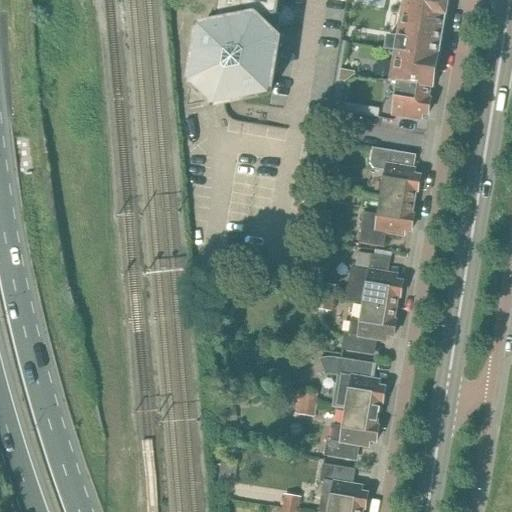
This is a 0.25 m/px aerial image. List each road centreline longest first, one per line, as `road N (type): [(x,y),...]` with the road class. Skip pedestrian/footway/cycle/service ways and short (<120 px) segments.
road 1 (residential): [(467,0),(382,511)]
road 2 (secondary): [(442,416),(510,0)]
road 3 (primary): [(78,511),(22,326),(0,203)]
road 4 (unclassified): [(442,416),(494,370),(511,257)]
